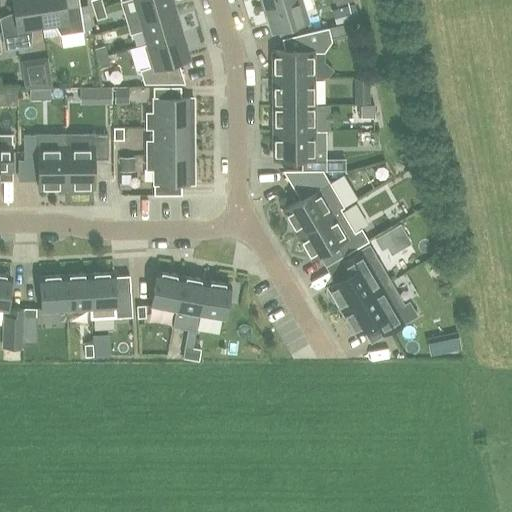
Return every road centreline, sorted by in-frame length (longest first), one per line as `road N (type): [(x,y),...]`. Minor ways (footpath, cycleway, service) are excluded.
road 1 (residential): [(238,222),(206,231),(113,233),(0,225)]
road 2 (residential): [(217,0),(236,77),(238,222)]
road 3 (residential): [(238,222),(256,238),(329,358)]
